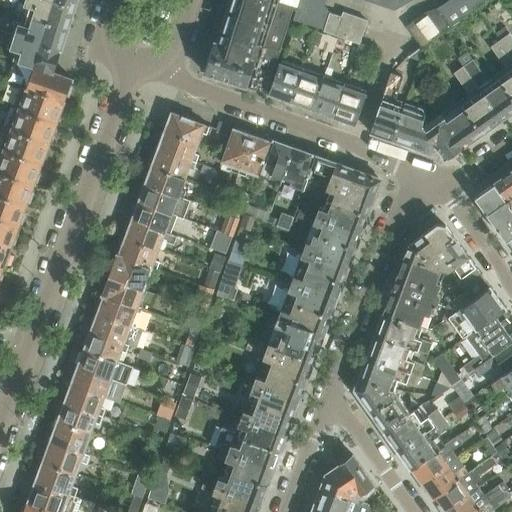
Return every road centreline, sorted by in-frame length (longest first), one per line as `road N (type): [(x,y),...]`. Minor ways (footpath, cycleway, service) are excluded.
road 1 (tertiary): [(0,423),(131,63)]
road 2 (residential): [(439,186),(416,166),(190,86),(159,57)]
road 3 (residential): [(439,186),(399,210),(334,397)]
road 4 (residential): [(415,511),(334,397)]
road 5 (residential): [(511,286),(439,186)]
road 6 (residential): [(334,397),(289,511)]
